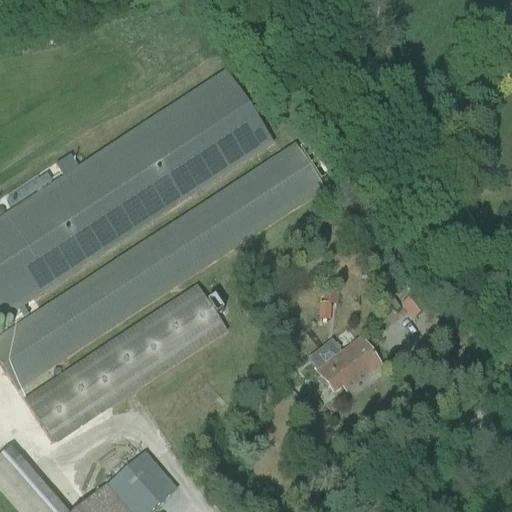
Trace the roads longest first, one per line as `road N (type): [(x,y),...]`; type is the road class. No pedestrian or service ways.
road 1 (track): [(511,377),(247,0),(134,0),(0,35)]
road 2 (unclassified): [(382,511),(511,381)]
